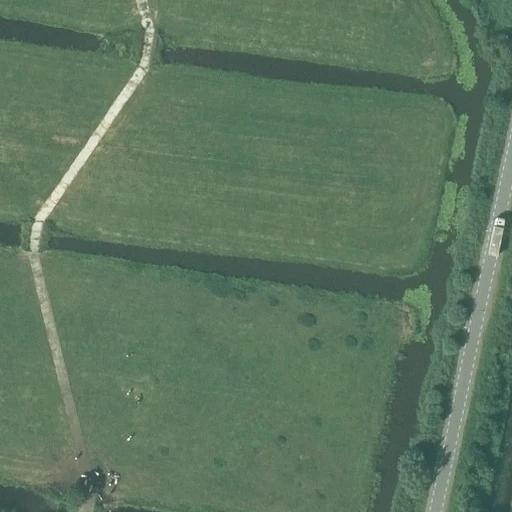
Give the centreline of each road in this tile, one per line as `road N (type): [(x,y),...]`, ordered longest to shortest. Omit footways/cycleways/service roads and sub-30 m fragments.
road 1 (track): [(0,294),(36,276),(39,222),(140,75),(148,27),(140,0)]
road 2 (tertiary): [(439,511),(511,179)]
road 3 (track): [(86,511),(89,492),(36,276)]
